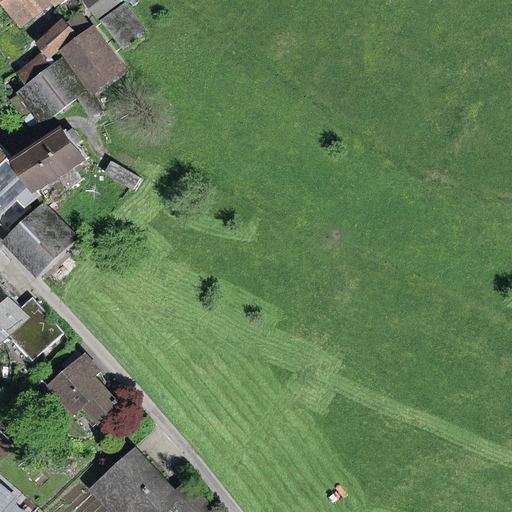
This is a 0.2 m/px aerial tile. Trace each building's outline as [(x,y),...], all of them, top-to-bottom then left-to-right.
[(6,0),(23,21),(49,0),(6,0)] [(120,0),(95,0),(104,14),(121,1),(120,0)] [(109,21),(129,46),(145,33),(125,7),(109,21)] [(80,40),(94,29),(79,10),(65,22),(75,35),(80,40)] [(51,54),(75,35),(65,22),(41,41),(51,54)] [(69,49),(98,91),(125,70),(94,29),(80,40),(69,49)] [(81,92),(95,116),(104,111),(89,83),(69,56),(53,68),(52,67),(30,85),(31,86),(22,93),(43,121),(81,92)] [(45,57),(22,75),(30,85),(52,67),(45,57)] [(89,158),(80,145),(71,134),(68,131),(21,163),(41,190),(64,175),(73,188),(83,181),(74,168),(89,158)] [(76,131),(71,134),(80,145),(84,142),(76,131)] [(0,173),(15,160),(0,143),(0,173)] [(19,164),(15,160),(0,173),(0,213),(4,210),(13,219),(38,195),(38,187),(19,164)] [(135,190),(142,179),(114,162),(107,174),(135,190)] [(45,205),(9,241),(41,275),(78,239),(45,205)] [(34,361),(66,333),(46,311),(35,321),(24,308),(0,281),(0,345),(11,336),(34,361)] [(46,311),(34,298),(24,308),(35,321),(46,311)] [(122,403),(120,400),(118,402),(95,377),(101,373),(86,357),(55,385),(96,429),(121,406),(120,405),(122,403)] [(166,511),(168,511),(210,511),(215,508),(189,480),(178,491),(138,449),(95,490),(115,511),(166,511)] [(0,511),(3,511),(15,500),(0,486),(0,511)]
